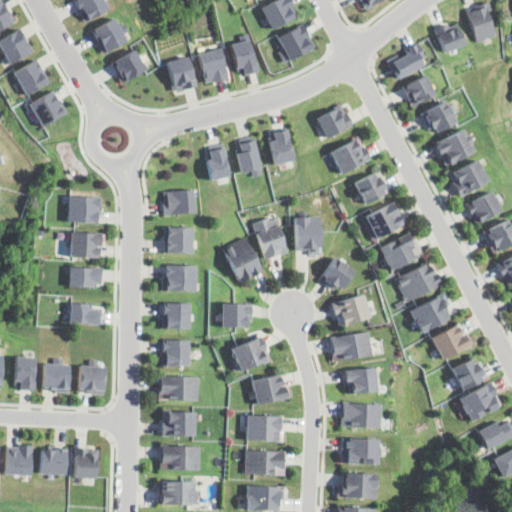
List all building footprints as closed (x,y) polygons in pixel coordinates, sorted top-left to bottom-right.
[(0,0),(0,28),(14,20),(2,0),(0,0)] [(72,0),(85,22),(109,8),(104,0),(72,0)] [(274,0),(260,7),(271,28),(297,15),(289,0),(274,0)] [(378,0),(373,3),(374,5),(366,9),(360,0),(378,0)] [(491,36),(491,37),(488,38),(488,37),(484,38),(484,39),(477,41),(477,40),(476,41),(465,9),(475,6),(475,5),(488,0),(491,9),(487,10),(495,35),(491,36)] [(90,30),(104,53),(127,39),(123,33),(129,29),(125,23),(120,26),(114,17),(90,30)] [(276,36),(282,49),(277,51),(283,63),(315,46),(302,23),(276,36)] [(445,23),(448,29),(457,26),(465,43),(458,47),(458,46),(444,51),(437,35),(436,35),(433,28),(445,23)] [(0,37),(0,48),(8,63),(31,50),(18,27),(0,37)] [(249,39),(258,71),(244,74),(243,69),(238,70),(230,43),(241,41),(239,35),(248,33),(250,39),(249,39)] [(419,58),(423,64),(397,78),(394,71),(392,72),(386,59),(397,53),(399,57),(406,53),(404,48),(417,42),(424,55),(419,58)] [(226,72),(227,71),(228,78),(216,81),(215,79),(205,81),(203,73),(201,73),(200,69),(202,69),(198,52),(220,47),(226,72)] [(110,62),(122,82),(146,69),(134,49),(110,62)] [(167,61),(173,82),(170,83),(173,92),(196,85),(187,55),(167,61)] [(11,71),(24,94),(48,80),(36,57),(11,71)] [(435,93),(411,106),(401,85),(405,83),(405,84),(425,74),(435,93)] [(27,103),(40,125),(65,111),(52,88),(27,103)] [(445,100),(447,105),(453,102),(456,109),(450,112),(455,121),(436,131),(434,127),(431,128),(431,127),(428,129),(419,113),(445,100)] [(345,112),(346,112),(352,124),(344,128),(344,127),(326,137),(315,118),(335,107),(334,106),(340,102),(345,112)] [(284,127),(284,129),(287,128),(289,137),(288,137),(293,159),(274,164),(269,140),(274,139),(272,130),(284,127)] [(462,128),(465,134),(467,133),(467,134),(471,141),(469,142),(473,150),(445,165),(434,143),(462,128)] [(252,135),(253,139),(254,139),(260,167),(259,167),(261,174),(252,176),(250,169),(240,172),(236,152),(240,151),(238,139),(252,135)] [(362,146),(363,145),(370,158),(340,173),(338,168),(337,169),(335,165),(336,165),(334,159),(332,160),(329,153),(330,153),(329,151),(352,140),(351,138),(357,135),(362,146)] [(210,179),(205,155),(209,154),(208,146),(223,142),(229,175),(210,179)] [(476,158),(477,160),(478,159),(487,179),(464,191),(465,193),(459,196),(447,174),(476,158)] [(390,190),(364,203),(354,182),(379,169),(390,190)] [(170,214),(163,215),(162,202),(164,201),(163,191),(193,188),(195,212),(170,213),(170,214)] [(490,190),(493,196),(494,195),(497,201),(496,201),(501,210),(476,223),(471,215),(470,216),(464,204),(490,190)] [(67,195),(95,196),(95,195),(101,196),(100,211),(96,211),(95,223),(93,223),(93,222),(66,221),(67,195)] [(375,236),(364,215),(395,199),(400,210),(396,212),(401,222),(375,236)] [(320,253),(307,254),(307,249),(295,250),(293,217),(318,215),(320,253)] [(268,216),(269,219),(276,216),(278,224),(287,251),(279,254),(279,253),(264,258),(251,222),(268,216)] [(511,229),(511,243),(492,253),(487,242),(490,240),(488,236),(484,237),(481,231),(507,219),(511,229)] [(193,232),(193,235),(192,235),(192,252),(163,251),(164,240),(162,240),(163,226),(192,226),(192,232),(193,232)] [(64,239),(55,238),(56,231),(65,231),(64,239)] [(104,244),(94,244),(94,246),(97,246),(97,257),(68,255),(69,231),(104,232),(104,244)] [(410,239),(414,237),(422,251),(390,268),(387,263),(386,263),(382,255),(383,254),(379,246),(407,232),(410,239)] [(249,276),(249,275),(237,281),(221,247),(243,236),(261,270),(249,276)] [(511,255),(511,282),(507,285),(496,265),(511,255)] [(353,270),(341,287),(337,284),(335,287),(334,286),(332,289),(318,279),(334,257),(353,270)] [(431,272),(433,270),(439,282),(406,300),(405,299),(404,299),(401,295),(402,295),(393,278),(425,260),(431,272)] [(195,264),(196,280),(195,280),(195,290),(161,290),(161,276),(165,276),(165,265),(166,265),(166,264),(195,264)] [(68,266),(91,267),(91,266),(100,266),(100,267),(101,267),(100,280),(95,281),(95,286),(67,285),(68,266)] [(421,332),(409,310),(442,291),(449,302),(444,305),(450,315),(421,332)] [(338,326),(331,302),(362,293),(369,316),(338,326)] [(404,304),(397,308),(395,303),(402,299),(404,304)] [(190,306),(190,309),(189,309),(189,328),(161,327),(161,314),(163,314),(163,301),(165,301),(165,302),(189,302),(189,306),(190,306)] [(100,323),(97,323),(68,321),(69,302),(91,303),(90,309),(97,309),(97,310),(100,310),(100,323)] [(251,319),(245,319),(245,327),(242,327),(242,326),(220,326),(220,302),(251,303),(251,319)] [(462,334),(467,331),(472,342),(440,358),(429,336),(456,322),(462,334)] [(371,354),(331,361),(330,351),(331,351),(329,338),(367,331),(371,354)] [(269,359),(263,362),(262,360),(239,369),(229,347),(259,334),(269,359)] [(188,365),(166,364),(166,365),(160,364),(161,338),(165,338),(165,339),(188,339),(188,365)] [(33,390),(19,389),(19,384),(13,383),(15,355),(34,356),(33,390)] [(62,357),(61,363),(68,363),(67,391),(53,391),(53,389),(41,389),(41,385),(42,385),(43,362),(52,363),(52,357),(62,357)] [(470,357),(472,361),(474,360),(475,361),(478,360),(486,375),(461,389),(450,368),(470,357)] [(97,359),(97,365),(104,365),(103,393),(90,393),(90,391),(77,390),(79,364),(88,365),(88,359),(97,359)] [(375,390),(348,392),(346,369),(373,366),(375,390)] [(282,386),(286,385),(289,395),(256,403),(250,380),(279,373),(282,386)] [(199,377),(198,384),(197,384),(197,399),(157,398),(157,375),(197,376),(197,377),(199,377)] [(500,404),(488,411),(484,405),(479,408),(482,413),(469,420),(460,405),(461,404),(458,398),(488,381),(496,394),(495,394),(500,404)] [(379,403),(378,427),(339,425),(340,413),(341,413),(342,401),(379,403)] [(193,435),(161,435),(161,432),(160,432),(160,424),(161,424),(162,409),(168,409),(168,411),(193,411),(193,435)] [(282,441),(245,439),(246,413),(282,415),(281,429),(282,430),(282,441)] [(499,423),(508,420),(511,427),(511,433),(511,434),(511,435),(486,448),(480,437),(479,438),(477,435),(478,434),(476,430),(497,419),(499,423)] [(377,446),(377,455),(376,455),(375,463),(362,463),(362,457),(355,457),(355,462),(340,462),(341,455),(339,455),(340,449),(341,449),(342,437),(376,439),(376,446),(377,446)] [(32,444),(30,474),(12,473),(12,474),(5,474),(5,473),(4,473),(6,445),(17,446),(17,444),(32,444)] [(198,445),(198,470),(158,469),(159,444),(198,445)] [(47,445),(54,445),(54,447),(67,447),(67,451),(66,451),(65,474),(61,474),(61,475),(57,474),(57,473),(39,472),(40,448),(47,449),(47,445)] [(98,449),(98,457),(96,457),(95,477),(91,477),(91,478),(88,478),(88,477),(73,476),(74,454),(73,454),(73,446),(87,447),(87,448),(98,449)] [(511,470),(501,477),(491,458),(511,447),(511,470)] [(277,451),(277,450),(284,450),(283,474),(244,473),(245,449),(277,451)] [(374,497),(336,496),(336,484),(342,484),(342,471),(375,472),(374,497)] [(193,504),(157,503),(158,479),(193,480),(193,504)] [(284,499),(279,498),(278,511),(246,509),(246,483),(284,485),(284,499)]
